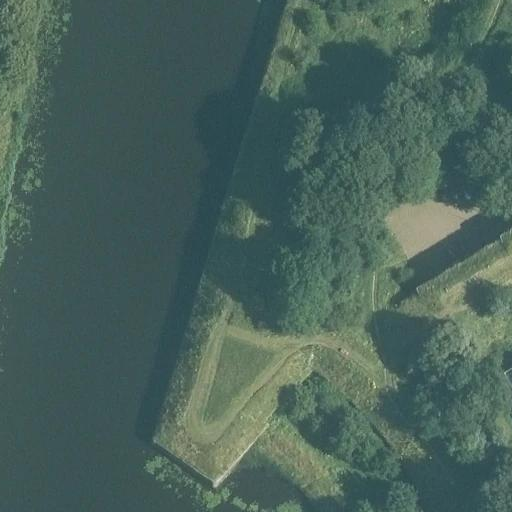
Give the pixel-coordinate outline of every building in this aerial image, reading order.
[(212,354),(238,269),(221,264),(292,33),(285,31),(210,273),(229,274),(227,280),(207,280),(205,281),(204,282),(204,283),(203,284),(203,288),(204,289),(205,290),(205,291),(206,292),(223,292),(221,298),(201,298),(200,298),(199,299),(198,301),(198,302),(198,305),(198,307),(199,308),(200,309),(201,309),(218,310),(216,316),(196,315),(195,316),(194,317),(193,318),(192,320),(192,323),(193,325),(194,326),(195,327),(196,327),(212,328),(210,334),(191,333),(189,334),(188,335),(187,336),(187,338),(187,341),(188,342),(188,343),(189,344),(190,345),(207,345),(205,351),(185,351),(184,352),(183,353),(182,354),(181,356),(181,359),(182,361),(183,362),(184,362),(185,363),(203,363),(275,383),(277,385),(276,385),(279,387),(229,447),(240,457),(241,456),(242,458),(245,455),(243,453),(244,452),(235,445),(285,392),(287,394),(287,393),(289,395),(297,387),(295,386),(295,385),(292,382),(294,380),(296,378),(301,383),(309,374),(304,369),(305,368),(287,351),(276,364),(286,372),(284,375),(212,354)] [(484,164),(483,165),(473,174),(475,176),(477,175),(477,176),(483,182),(482,183),(485,186),(495,177),(497,175),(498,173),(499,171),(500,169),(501,167),(502,164),(502,162),(502,159),(502,157),(502,154),(502,152),(501,149),(500,147),(498,144),(496,141),(432,70),(419,81),(483,152),(484,153),(485,154),(485,156),(486,157),(486,159),(485,160),(485,161),(485,163),(484,164)] [(511,134),(511,96),(493,113),(511,134)] [(422,305),(417,312),(421,325),(431,335),(460,324),(511,293),(511,242),(431,291),(426,294),(422,305)] [(511,373),(503,379),(511,395),(511,373)]
